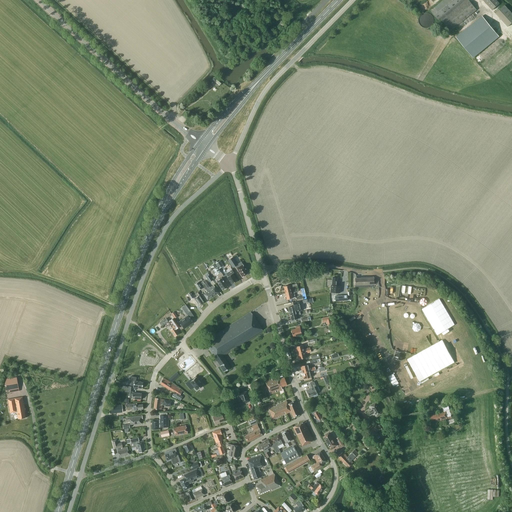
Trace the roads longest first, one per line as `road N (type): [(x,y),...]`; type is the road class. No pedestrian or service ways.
road 1 (unclassified): [(80,475),(158,240),(227,163)]
road 2 (primary): [(57,511),(159,213)]
road 3 (tertiary): [(199,142),(36,0)]
road 4 (unclassified): [(227,163),(260,96),(352,0)]
road 5 (tertiary): [(305,415),(262,273)]
road 6 (residential): [(152,454),(153,378),(181,341)]
road 7 (residential): [(381,271),(297,265),(262,273)]
